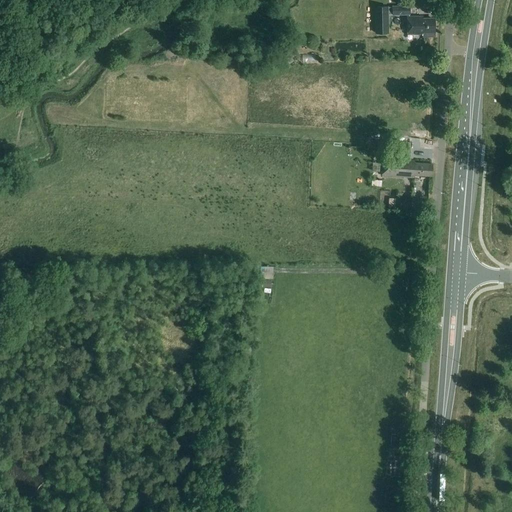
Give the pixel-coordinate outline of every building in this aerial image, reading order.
[(392,8),(393,16),(410,15),(409,7),(392,8)] [(375,8),(376,34),(388,34),(387,8),(375,8)] [(407,36),(423,35),(423,38),(435,38),(435,21),(423,21),(422,17),(407,18),(407,36)] [(376,140),(375,148),(390,148),(390,140),(376,140)] [(396,160),(383,159),(382,177),(413,179),(413,176),(431,177),(432,165),(408,163),(408,160),(409,161),(411,143),(398,143),(397,156),(396,156),(396,160)]
